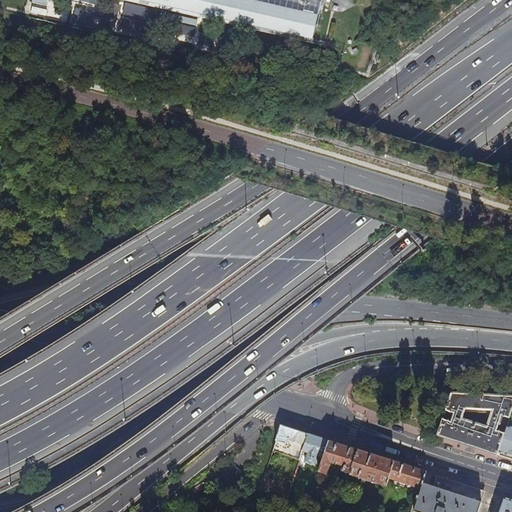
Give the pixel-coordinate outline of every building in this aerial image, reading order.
[(314,38),(324,40),(324,36),(315,34),(320,14),(254,0),(132,0),(314,40),(314,38)] [(30,13),(45,16),(46,10),(32,7),(30,13)] [(443,420),(438,436),(449,440),(497,456),(506,428),(511,409),(511,398),(491,396),(483,396),(452,394),(444,416),(453,418),(451,423),(443,420)] [(296,431),(281,426),(273,450),(301,460),(304,452),(309,435),(296,431)] [(497,456),(511,460),(511,429),(506,428),(497,456)] [(319,438),(309,435),(304,452),(309,454),(306,463),(315,467),(319,457),(324,458),(329,442),(319,438)] [(340,445),(329,442),(324,458),(319,473),(327,476),(331,463),(343,467),(342,472),(350,475),(349,476),(386,488),(389,479),(394,463),(374,456),(340,445)] [(412,468),(394,463),(389,479),(421,489),(423,484),(426,473),(412,468)] [(264,477),(260,490),(269,493),(273,481),(264,477)] [(423,484),(421,489),(419,497),(417,496),(416,499),(418,500),(413,511),(478,511),(485,492),(437,477),(434,488),(423,484)] [(511,511),(511,501),(503,498),(498,511),(511,511)]
